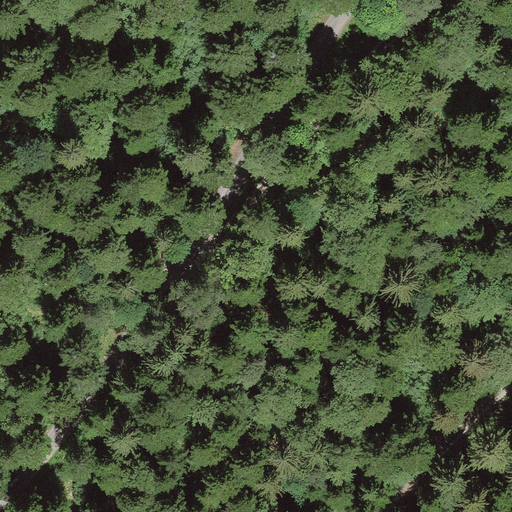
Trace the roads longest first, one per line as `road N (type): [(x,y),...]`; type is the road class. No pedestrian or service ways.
road 1 (unclassified): [(351,0),(112,376)]
road 2 (track): [(171,285),(233,237),(312,123),(419,0)]
road 3 (track): [(375,511),(511,384)]
road 4 (unclassified): [(0,502),(112,376)]
